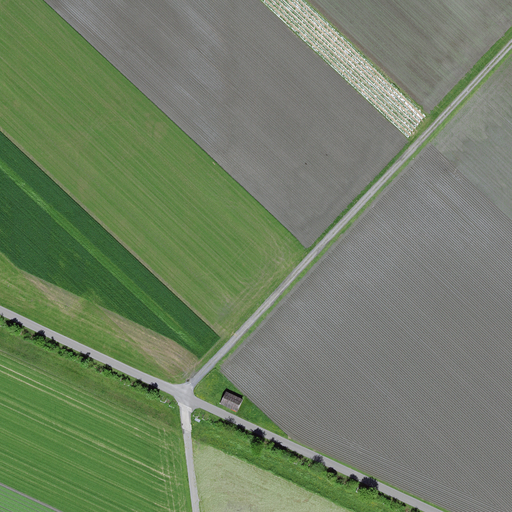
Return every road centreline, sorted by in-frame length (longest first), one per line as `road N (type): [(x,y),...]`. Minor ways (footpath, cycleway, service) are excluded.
road 1 (track): [(196,511),(182,395),(511,44)]
road 2 (track): [(0,311),(436,511)]
